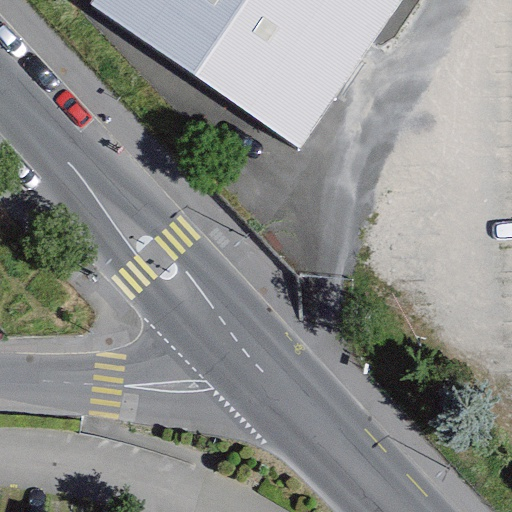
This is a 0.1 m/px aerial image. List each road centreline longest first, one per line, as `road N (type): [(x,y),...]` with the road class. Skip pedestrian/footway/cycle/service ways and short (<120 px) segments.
road 1 (unclassified): [(248,357),(0,85)]
road 2 (residential): [(0,381),(209,385),(248,357)]
road 3 (unclassified): [(398,511),(248,357)]
